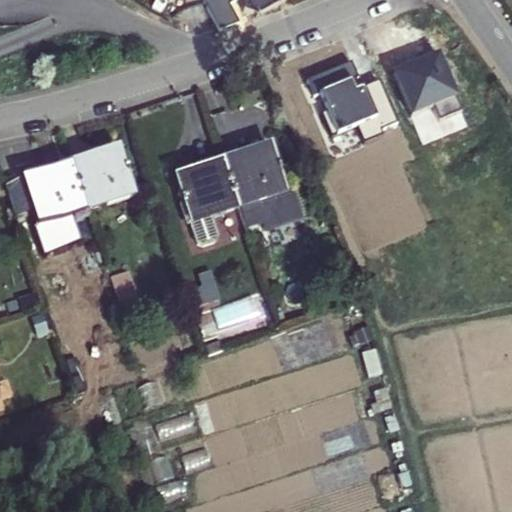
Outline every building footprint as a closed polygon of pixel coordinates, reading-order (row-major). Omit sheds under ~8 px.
[(286,0),(234,0),(241,12),(256,17),(286,0)] [(257,163),(273,158),(269,148),(254,153),(257,163)] [(106,166),(121,161),(118,151),(102,156),(106,166)] [(273,158),(257,163),(254,153),(222,164),(237,206),(239,206),(247,228),(263,223),(262,217),(289,208),(284,191),(273,158)] [(102,156),(70,167),(85,209),(132,193),(121,161),(106,166),(102,156)] [(237,206),(222,164),(191,174),(194,185),(179,190),(190,222),(237,206)] [(85,209),(70,167),(39,177),(42,187),(27,192),(38,225),(85,209)] [(175,180),(179,190),(194,185),(191,174),(175,180)] [(24,182),(27,192),(42,187),(39,177),(24,182)] [(200,306),(223,296),(217,281),(193,291),(200,306)] [(195,307),(207,342),(268,322),(259,293),(225,304),(223,298),(195,307)]
